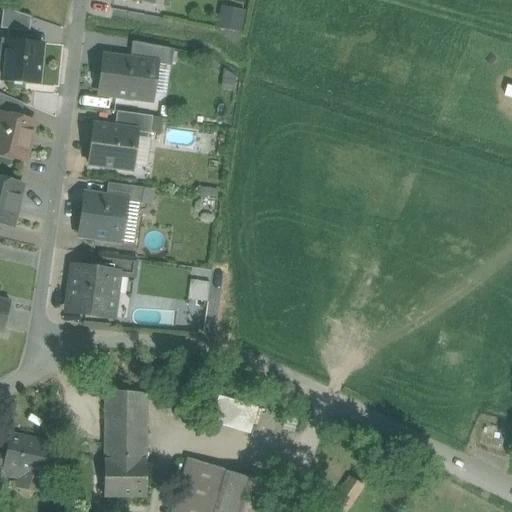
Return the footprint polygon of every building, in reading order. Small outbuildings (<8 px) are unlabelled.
[(3,9),(1,28),(28,32),(31,17),(3,9)] [(244,12),(222,9),(219,29),(241,33),(244,12)] [(4,78),(42,82),(47,41),(8,37),(4,78)] [(107,57),(102,94),(154,102),(159,65),(107,57)] [(0,111),(0,156),(31,163),(40,120),(0,111)] [(99,124),(93,164),(132,170),(138,130),(99,124)] [(0,177),(0,222),(15,227),(25,183),(0,177)] [(86,197),(80,236),(123,243),(129,204),(86,197)] [(73,265),(66,312),(113,318),(120,271),(73,265)] [(190,279),(189,298),(209,300),(210,281),(190,279)] [(11,301),(0,298),(0,335),(4,336),(11,301)] [(312,300),(306,310),(347,336),(353,327),(312,300)] [(145,461),(147,396),(107,395),(105,460),(145,461)] [(250,435),(258,408),(219,396),(210,424),(250,435)] [(511,434),(511,430),(483,423),(476,450),(506,458),(511,434)] [(57,445),(13,433),(1,474),(45,487),(57,445)] [(145,499),(145,461),(105,460),(104,499),(145,499)] [(265,511),(273,486),(189,461),(173,511),(265,511)] [(348,477),(331,503),(344,511),(347,511),(364,488),(348,477)]
